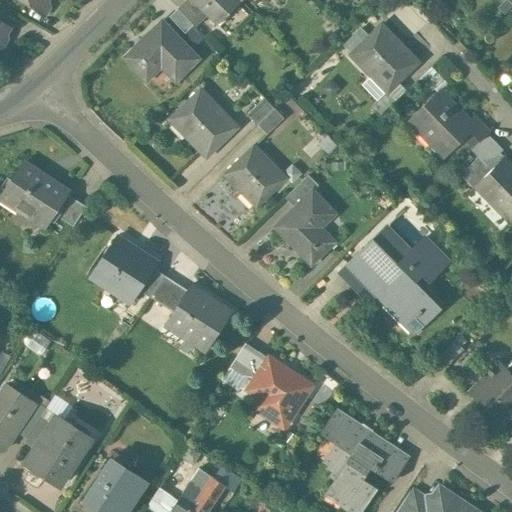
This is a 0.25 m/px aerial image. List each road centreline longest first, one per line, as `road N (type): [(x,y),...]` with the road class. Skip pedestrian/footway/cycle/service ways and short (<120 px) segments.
road 1 (residential): [(511,483),(431,433),(28,90)]
road 2 (residential): [(120,0),(28,90)]
